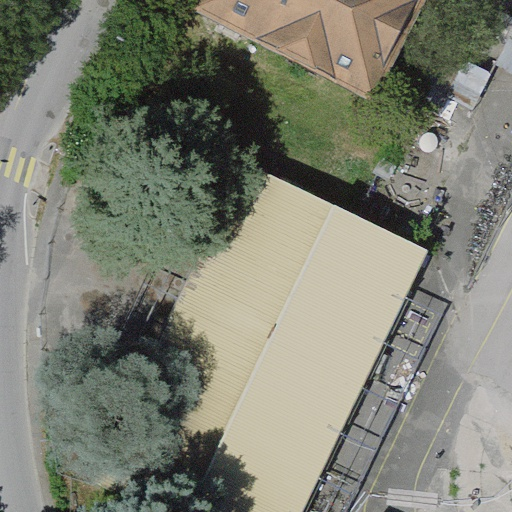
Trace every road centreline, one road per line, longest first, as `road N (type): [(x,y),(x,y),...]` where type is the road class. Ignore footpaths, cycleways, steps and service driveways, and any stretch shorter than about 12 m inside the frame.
road 1 (residential): [(92,0),(39,107),(22,166),(4,252),(0,329)]
road 2 (residential): [(0,392),(14,511)]
